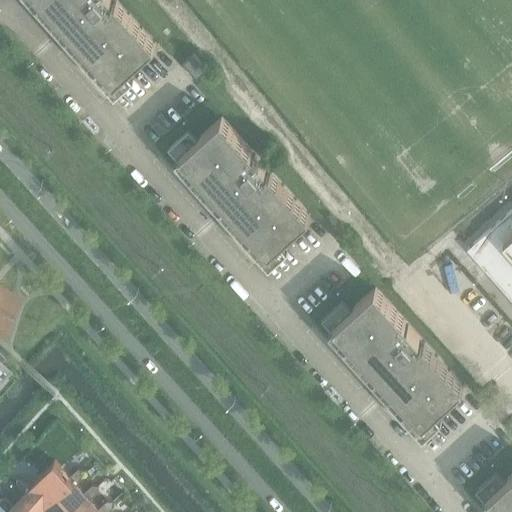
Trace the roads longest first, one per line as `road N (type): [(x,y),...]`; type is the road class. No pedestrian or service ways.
road 1 (residential): [(453,511),(5,7)]
road 2 (unclassified): [(323,511),(0,152)]
road 3 (unclassified): [(0,202),(279,511)]
